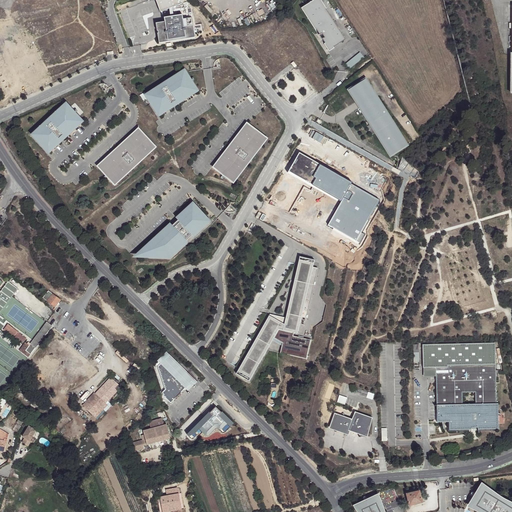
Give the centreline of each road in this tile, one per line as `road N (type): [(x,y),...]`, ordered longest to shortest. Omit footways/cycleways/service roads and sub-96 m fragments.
road 1 (residential): [(219,257),(293,128),(237,54),(129,61),(0,115)]
road 2 (residential): [(0,148),(55,220),(140,303)]
road 3 (residential): [(192,355),(329,495)]
road 4 (residential): [(511,456),(476,469),(360,480),(329,495)]
